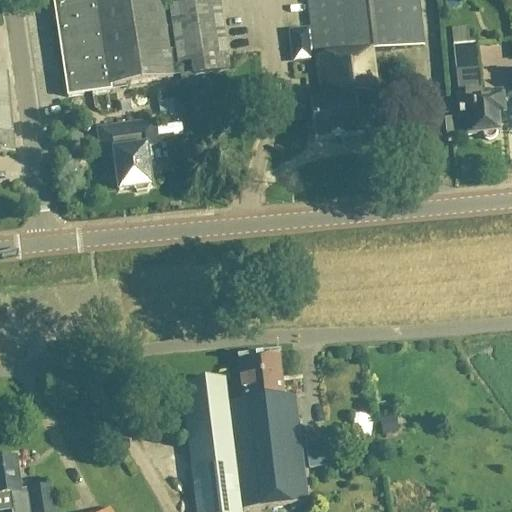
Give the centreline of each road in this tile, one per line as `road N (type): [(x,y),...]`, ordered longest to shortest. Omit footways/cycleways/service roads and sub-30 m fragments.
road 1 (unclassified): [(0,371),(236,343),(511,326)]
road 2 (tertiary): [(43,247),(511,203)]
road 3 (tertiary): [(43,247),(9,0)]
